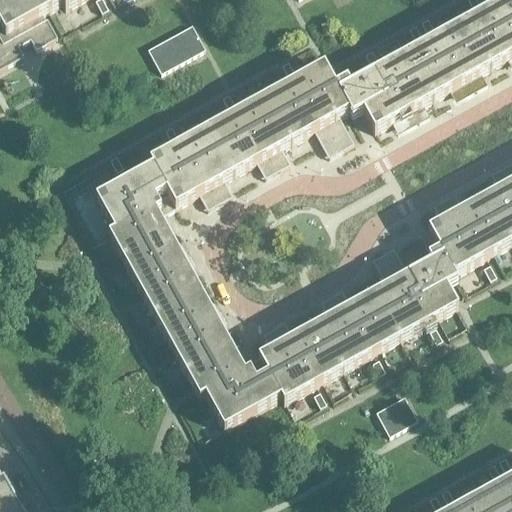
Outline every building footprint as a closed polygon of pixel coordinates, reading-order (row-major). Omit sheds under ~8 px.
[(63,10),(57,0),(0,0),(0,74),(24,62),(18,51),(31,44),(36,55),(58,43),(47,24),(46,25),(43,20),(63,10)] [(92,0),(57,0),(63,10),(66,15),(92,0)] [(471,0),(467,3),(474,15),(480,11),(473,0),(471,0)] [(511,1),(465,28),(490,74),(511,62),(511,1)] [(102,18),(108,15),(102,3),(96,6),(102,18)] [(428,24),(421,28),(428,40),(435,37),(428,24)] [(490,74),(465,28),(407,60),(433,106),(456,93),(464,108),(490,94),(481,79),(490,74)] [(148,55),(161,79),(205,55),(192,31),(148,55)] [(415,31),(409,35),(416,47),(422,43),(415,31)] [(378,69),(372,56),(365,60),(372,72),(378,69)] [(433,127),(424,111),(433,106),(407,60),(351,91),(347,85),(335,91),(324,71),(267,103),(292,149),(314,137),(329,163),(354,149),(340,123),(349,118),(352,124),(363,118),(374,138),(398,125),(407,141),(433,127)] [(289,83),(295,80),(288,68),(282,71),(289,83)] [(229,116),(236,113),(229,101),(223,104),(229,116)] [(292,149),(267,103),(208,136),(233,182),(257,169),(265,184),(291,170),(282,155),(292,149)] [(165,136),(172,148),(178,145),(172,132),(165,136)] [(233,182),(208,136),(150,168),(153,173),(176,214),(199,201),(208,215),(233,201),(225,187),(233,182)] [(122,171),(117,162),(110,166),(116,175),(117,178),(123,174),(122,171)] [(511,167),(491,180),(500,196),(488,203),(511,247),(511,167)] [(176,253),(170,242),(159,223),(176,214),(153,173),(96,204),(114,238),(109,241),(154,323),(200,297),(188,275),(194,272),(182,250),(176,253)] [(13,248),(36,246),(30,175),(6,177),(13,248)] [(455,281),(488,263),(511,249),(511,247),(488,203),(464,216),(455,199),(433,211),(442,228),(428,236),(439,256),(428,262),(431,269),(409,281),(394,253),(372,265),(387,293),(375,299),(401,346),(458,314),(447,293),(458,287),(455,281)] [(490,271),(483,274),(490,286),(496,283),(490,271)] [(401,346),(375,299),(351,313),(342,296),(321,308),(330,324),(318,331),(343,377),(401,346)] [(238,366),(233,357),(220,332),(226,329),(214,308),(208,311),(200,297),(154,323),(193,393),(200,406),(206,403),(224,436),(281,405),(258,364),(242,373),(238,366)] [(343,377),(318,331),(294,344),(285,328),(263,339),(272,356),(258,364),(281,405),(284,410),(343,377)] [(429,337),(436,350),(442,346),(436,334),(429,337)] [(372,369),(379,381),(385,378),(379,366),(372,369)] [(313,401),(320,414),(326,410),(320,398),(313,401)] [(389,442),(418,426),(404,402),(376,418),(389,442)] [(499,467),(505,479),(511,476),(505,464),(499,467)] [(487,473),(494,486),(500,482),(494,470),(487,473)] [(22,511),(3,476),(0,478),(0,477),(0,511),(22,511)] [(511,511),(511,483),(485,499),(492,511),(511,511)] [(448,495),(441,499),(448,511),(454,507),(448,495)] [(492,511),(485,499),(460,511),(492,511)] [(433,511),(441,511),(436,502),(429,505),(433,511)]
